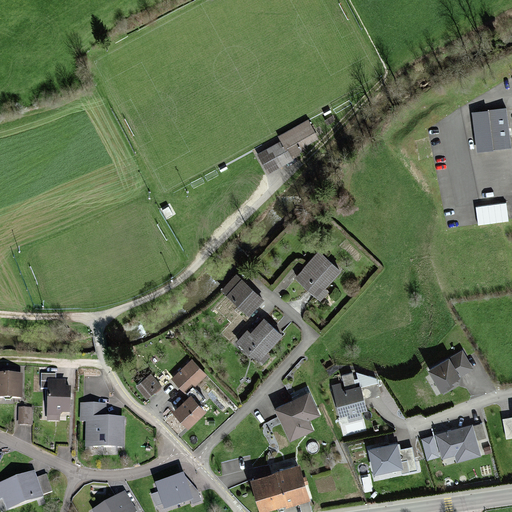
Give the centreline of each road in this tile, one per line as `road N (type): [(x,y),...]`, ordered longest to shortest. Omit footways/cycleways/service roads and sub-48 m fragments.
road 1 (residential): [(252,280),(309,336),(196,462)]
road 2 (residential): [(0,439),(102,475),(150,468),(179,448)]
road 3 (residential): [(179,448),(115,387),(95,320)]
road 4 (residential): [(511,393),(417,426),(396,421),(378,402)]
